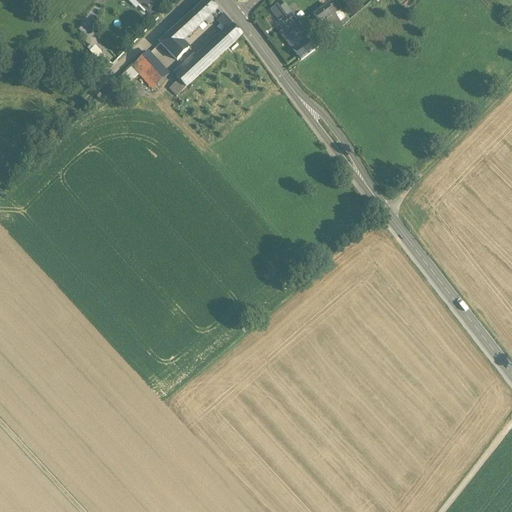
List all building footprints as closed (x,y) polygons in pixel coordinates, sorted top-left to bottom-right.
[(134,0),(147,13),(160,0),(134,0)] [(208,0),(206,0),(178,27),(188,37),(212,16),(218,10),(208,0)] [(280,8),(278,5),(270,11),(279,22),(283,19),(286,23),(289,20),(280,8)] [(294,16),(285,5),(280,8),(289,20),(294,16)] [(329,8),(328,6),(314,16),(324,31),(337,21),(334,16),(339,13),(338,12),(333,5),(329,8)] [(232,26),(218,10),(212,16),(227,31),(232,26)] [(348,21),(340,11),(338,12),(339,13),(334,16),(337,21),(324,31),(329,37),(348,21)] [(88,24),(84,30),(89,33),(93,28),(88,24)] [(227,31),(198,58),(197,58),(207,69),(242,36),(232,26),(227,31)] [(178,27),(171,32),(159,44),(165,50),(177,62),(189,49),(182,43),(188,37),(178,27)] [(289,32),(286,34),(285,32),(280,35),(301,62),(314,51),(310,46),(313,44),(301,29),(298,32),(297,30),(292,35),(289,32)] [(107,67),(116,59),(100,42),(91,50),(107,67)] [(165,50),(159,44),(156,47),(162,53),(165,50)] [(169,76),(148,54),(136,65),(141,70),(157,87),(169,76)] [(197,58),(176,78),(178,81),(186,88),(207,69),(197,58)] [(141,70),(136,65),(132,69),(137,74),(141,70)] [(157,87),(141,70),(137,74),(153,90),(157,87)] [(178,81),(170,90),(176,97),(186,88),(178,81)]
